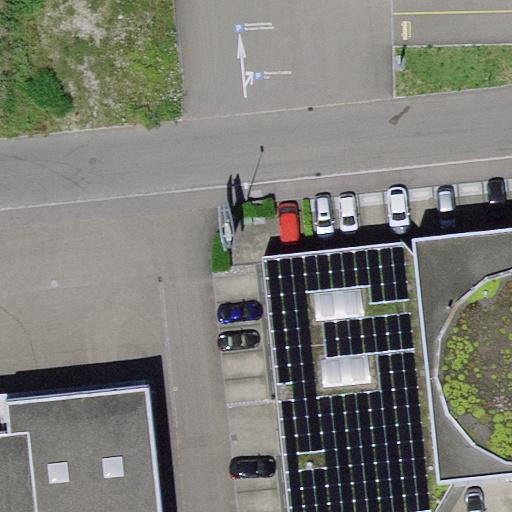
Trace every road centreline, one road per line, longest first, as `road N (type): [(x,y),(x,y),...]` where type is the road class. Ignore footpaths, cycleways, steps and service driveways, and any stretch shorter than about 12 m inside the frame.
road 1 (residential): [(0,167),(511,130)]
road 2 (unknown): [(230,511),(222,153)]
